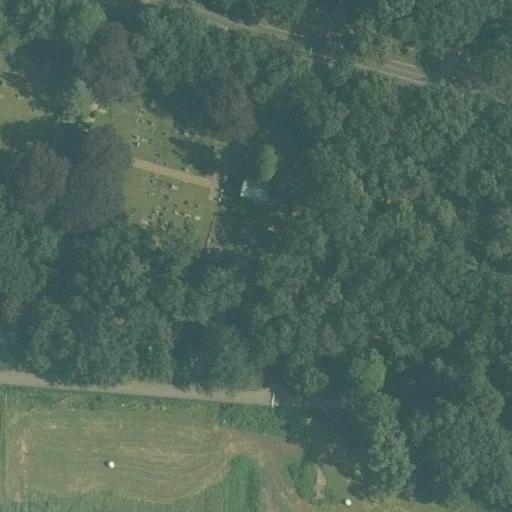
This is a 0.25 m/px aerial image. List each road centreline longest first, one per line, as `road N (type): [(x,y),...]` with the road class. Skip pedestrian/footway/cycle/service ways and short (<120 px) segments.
road 1 (residential): [(0,376),(272,403)]
road 2 (primary): [(511,110),(315,53)]
